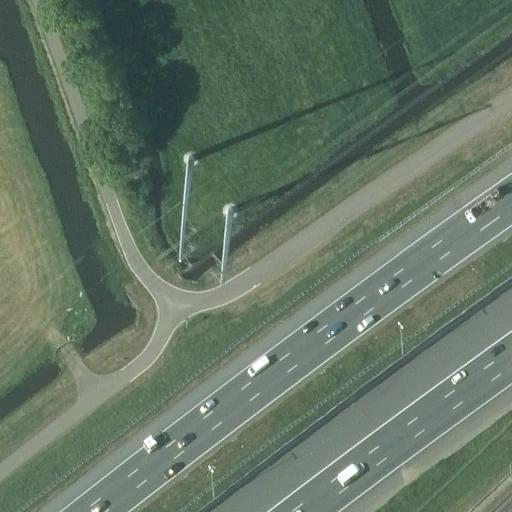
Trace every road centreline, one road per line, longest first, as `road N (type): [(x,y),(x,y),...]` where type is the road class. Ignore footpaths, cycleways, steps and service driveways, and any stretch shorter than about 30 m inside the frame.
road 1 (unclassified): [(511,98),(219,298),(178,305),(139,271),(39,0)]
road 2 (motorway): [(511,206),(84,511)]
road 3 (motorway): [(295,511),(511,356)]
